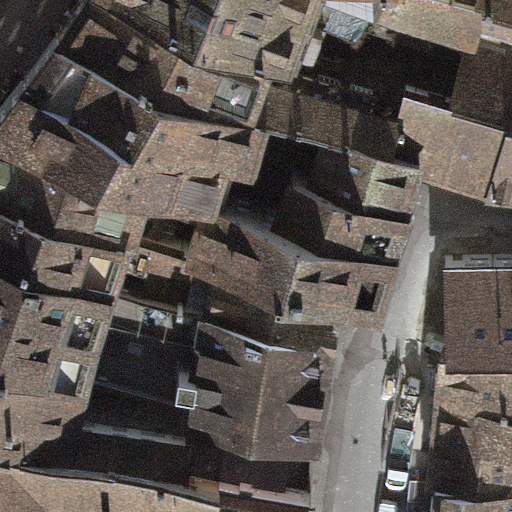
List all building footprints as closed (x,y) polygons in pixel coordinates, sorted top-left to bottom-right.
[(166,0),(81,0),(62,29),(262,104),(288,112),(391,143),(407,79),(340,60),(293,46),(166,0)] [(166,0),(293,46),(306,18),(313,0),(166,0)] [(313,0),(306,18),(355,33),(371,0),(381,0),(477,31),(486,0),(313,0)] [(465,70),(459,93),(511,106),(511,5),(493,0),(486,0),(477,31),(465,70)] [(62,29),(29,73),(225,145),(249,153),(262,104),(62,29)] [(362,40),(340,60),(407,79),(459,93),(464,69),(362,40)] [(29,73),(0,109),(0,123),(143,168),(212,185),(225,145),(29,73)] [(511,106),(459,93),(407,79),(391,143),(422,153),(420,159),(491,182),(511,109),(511,106)] [(511,109),(491,182),(511,183),(511,109)] [(297,164),(407,200),(420,159),(422,153),(391,143),(288,112),(275,156),(297,164)] [(0,123),(0,186),(127,228),(159,237),(170,201),(205,210),(212,185),(143,168),(0,123)] [(283,208),(392,244),(407,200),(297,164),(283,208)] [(339,293),(376,302),(392,244),(283,208),(212,185),(205,210),(195,243),(222,249),(277,262),(305,276),(340,286),(339,293)] [(0,186),(0,242),(107,277),(146,286),(153,258),(120,246),(127,228),(0,186)] [(210,300),(331,327),(339,293),(340,286),(305,276),(277,262),(222,249),(195,243),(159,237),(153,258),(146,286),(191,295),(210,300)] [(0,351),(84,372),(107,277),(0,242),(0,351)] [(511,256),(454,259),(451,336),(511,335),(511,256)] [(146,286),(107,277),(84,372),(192,399),(210,300),(191,295),(146,286)] [(210,300),(192,399),(318,422),(331,327),(210,300)] [(511,335),(451,336),(447,393),(511,397),(511,335)] [(0,351),(0,427),(69,441),(84,372),(0,351)] [(192,399),(84,372),(69,441),(314,484),(318,422),(192,399)] [(511,397),(447,393),(438,475),(511,479),(511,397)] [(69,441),(0,427),(0,511),(310,511),(314,484),(69,441)] [(511,511),(511,479),(438,475),(434,511),(511,511)]
